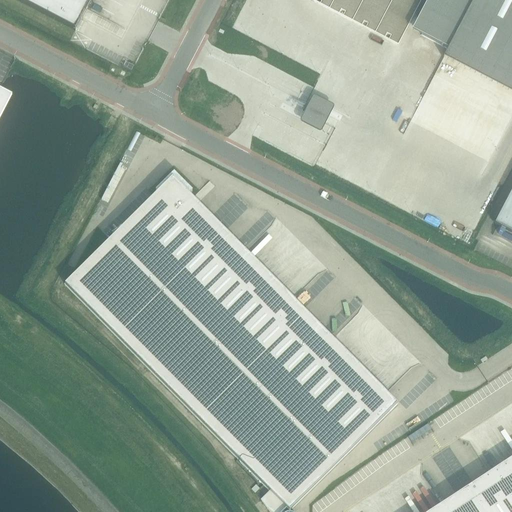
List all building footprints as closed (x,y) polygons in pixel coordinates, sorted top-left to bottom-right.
[(15,0),(75,31),(90,0),(15,0)] [(136,23),(145,0),(104,0),(101,8),(136,23)] [(125,60),(129,52),(106,41),(102,49),(125,60)] [(145,44),(141,56),(145,58),(150,45),(145,44)] [(0,116),(11,96),(0,90),(0,116)] [(307,114),(323,123),(324,120),(325,120),(325,119),(325,118),(327,115),(311,107),(310,107),(309,109),(304,106),(303,109),(304,110),(305,110),(305,111),(306,111),(308,112),(307,114)] [(64,285),(269,491),(260,500),(268,511),(292,511),(291,510),(397,405),(187,193),(188,192),(174,177),(149,201),(64,285)] [(511,190),(494,225),(511,234),(511,190)] [(511,511),(511,458),(429,511),(511,511)]
